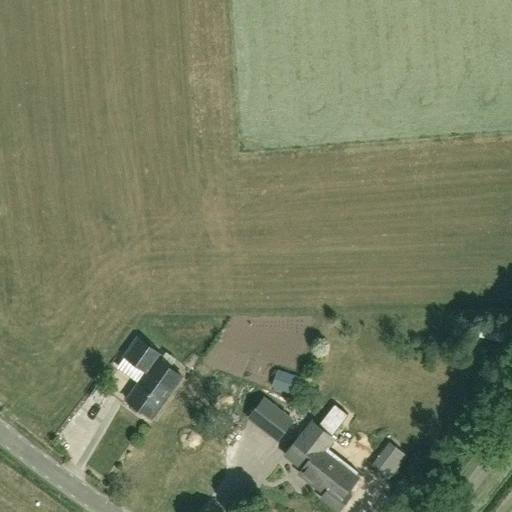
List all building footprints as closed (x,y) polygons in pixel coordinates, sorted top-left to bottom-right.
[(146,373),(125,401),(129,404),(127,406),(128,409),(134,413),(137,413),(139,411),(150,419),(181,376),(157,359),(160,354),(138,339),(125,358),(146,373)] [(274,367),(267,385),(292,394),(298,376),(274,367)] [(278,441),(292,422),(264,399),(249,418),(278,441)] [(349,496),(345,493),(357,477),(302,434),(285,455),(303,469),(300,473),(325,493),(321,498),(338,511),(349,496)] [(368,462),(383,473),(400,451),(386,440),(368,462)]
